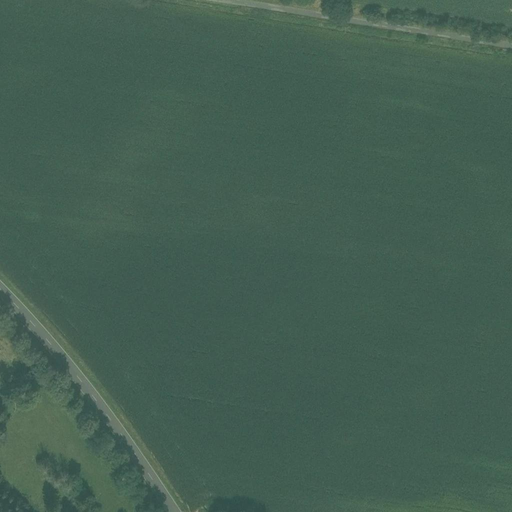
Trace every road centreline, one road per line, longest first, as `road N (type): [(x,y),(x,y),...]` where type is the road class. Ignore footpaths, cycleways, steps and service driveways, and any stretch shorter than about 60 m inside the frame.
road 1 (unclassified): [(511,47),(211,0)]
road 2 (tertiary): [(173,511),(70,368),(0,290)]
